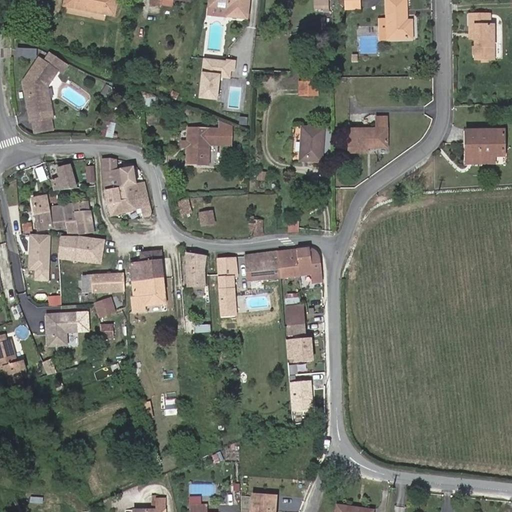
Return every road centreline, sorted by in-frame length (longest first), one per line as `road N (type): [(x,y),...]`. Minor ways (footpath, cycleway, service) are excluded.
road 1 (residential): [(341,250),(317,240),(222,248),(190,241),(164,219),(149,170),(118,151),(50,149),(14,158)]
road 2 (residential): [(341,250),(366,197),(439,135),(446,0)]
road 3 (residential): [(341,250),(348,447)]
road 4 (residential): [(348,447),(380,477),(511,490)]
road 5 (residential): [(14,158),(2,82),(6,0)]
